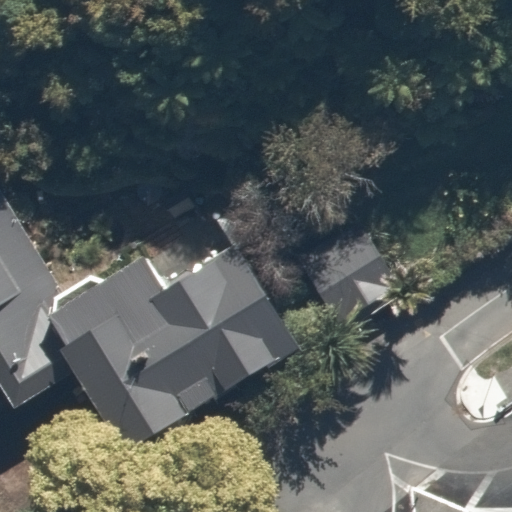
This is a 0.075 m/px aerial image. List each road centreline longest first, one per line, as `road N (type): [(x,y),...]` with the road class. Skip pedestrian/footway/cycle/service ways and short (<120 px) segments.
road 1 (residential): [(511,299),(342,409)]
road 2 (trunk): [(342,409),(438,448),(511,444)]
road 3 (residential): [(239,511),(342,409)]
